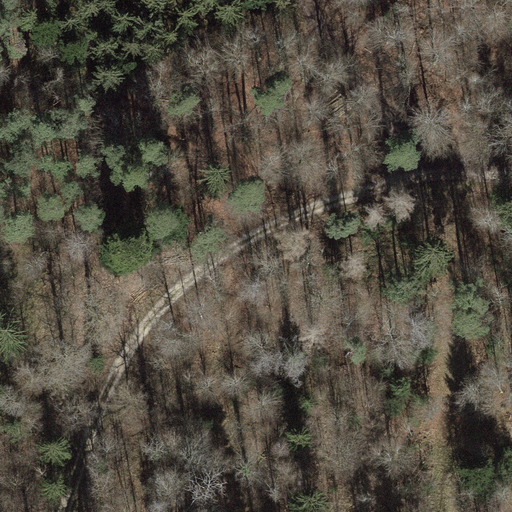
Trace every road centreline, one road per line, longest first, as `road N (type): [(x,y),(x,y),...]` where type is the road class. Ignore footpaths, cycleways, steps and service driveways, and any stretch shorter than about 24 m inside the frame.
road 1 (track): [(511,172),(429,166),(378,178),(199,256),(132,328),(90,413),(59,511)]
road 2 (track): [(429,166),(354,81),(311,0)]
